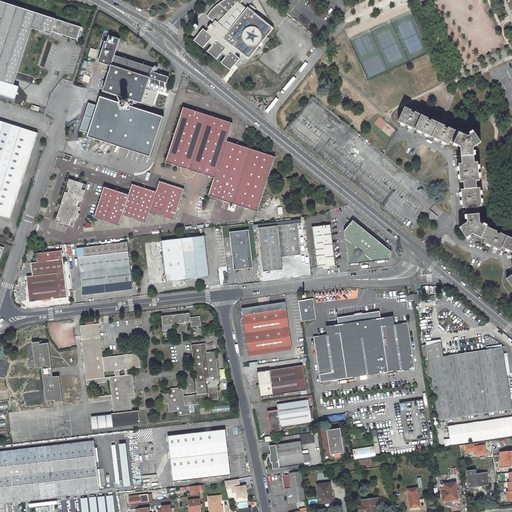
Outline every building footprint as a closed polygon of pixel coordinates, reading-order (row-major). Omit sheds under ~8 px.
[(49,30),(75,38),(80,24),(0,0),(0,79),(11,84),(30,27),(48,33),(49,30)] [(203,29),(193,41),(203,48),(208,43),(210,45),(206,50),(217,60),(221,55),(224,56),(220,62),(230,70),(239,58),(238,57),(242,54),(248,58),(254,50),(257,52),(260,49),(257,47),(259,45),(261,45),(262,44),(262,42),(261,41),(263,39),(266,41),(268,38),(266,36),(272,28),(247,7),(247,8),(240,2),(242,0),(224,0),(224,1),(218,5),(211,12),(207,16),(214,22),(212,24),(211,24),(207,27),(209,29),(206,31),(203,29)] [(167,83),(169,77),(152,72),(154,68),(115,55),(120,39),(109,35),(110,32),(105,30),(101,40),(105,41),(99,62),(112,66),(104,90),(143,103),(151,78),(167,83)] [(99,50),(90,48),(88,56),(96,58),(99,50)] [(84,75),(82,81),(89,83),(91,77),(84,75)] [(11,84),(0,79),(0,94),(15,100),(19,86),(11,84)] [(123,103),(101,96),(88,136),(151,156),(164,116),(141,109),(142,105),(132,101),(130,109),(128,108),(127,109),(126,109),(125,109),(124,108),(123,107),(123,106),(122,105),(123,104),(123,103)] [(233,125),(182,109),(166,164),(216,180),(210,198),(259,214),(277,159),(228,144),(233,125)] [(397,126),(465,148),(454,181),(464,184),(464,188),(463,188),(465,223),(460,227),(468,239),(472,240),(478,237),(488,240),(487,245),(511,253),(511,274),(507,278),(511,286),(511,235),(487,228),(486,216),(483,150),(490,146),(483,135),(480,135),(403,110),(397,126)] [(36,133),(0,121),(0,215),(9,219),(36,133)] [(74,227),(77,218),(79,219),(82,209),(80,209),(88,184),(80,182),(80,180),(76,179),(75,180),(68,178),(58,209),(60,210),(56,222),(61,223),(60,225),(68,227),(69,225),(74,227)] [(147,224),(150,213),(175,221),(185,190),(160,182),(157,192),(132,184),(128,196),(104,188),(94,218),(118,226),(122,216),(147,224)] [(281,255),(301,253),(298,222),(259,226),(264,271),(282,269),(281,255)] [(333,241),(331,241),(329,223),(310,225),(315,266),(334,264),(332,245),(334,245),(333,241)] [(390,255),(351,224),(342,236),(346,264),(389,259),(390,255)] [(230,231),(234,269),(253,267),(249,228),(230,231)] [(203,236),(161,241),(166,282),(209,277),(203,236)] [(133,290),(127,243),(83,248),(84,257),(78,257),(82,296),(133,290)] [(27,277),(30,302),(67,298),(62,251),(37,255),(38,262),(32,263),(33,276),(27,277)] [(421,293),(412,294),(404,296),(405,301),(413,300),(413,304),(419,303),(418,297),(422,297),(421,293)] [(297,301),(300,321),(314,319),(311,299),(297,301)] [(290,346),(284,302),(241,308),(247,352),(290,346)] [(377,312),(337,318),(338,325),(339,333),(312,337),(319,382),(413,367),(406,322),(379,327),(377,312)] [(189,314),(161,317),(162,326),(174,325),(175,335),(186,333),(185,324),(190,323),(190,327),(200,326),(199,316),(189,318),(189,314)] [(98,324),(79,326),(86,385),(87,385),(89,403),(93,402),(111,400),(113,413),(111,413),(112,428),(140,425),(138,410),(132,411),(130,398),(134,398),(131,375),(127,375),(126,369),(140,367),(138,353),(102,358),(98,324)] [(38,342),(31,343),(35,368),(41,367),(46,401),(55,400),(55,402),(62,402),(59,376),(53,377),(48,343),(39,344),(38,342)] [(427,359),(436,420),(511,409),(501,347),(442,356),(440,343),(425,345),(427,359)] [(205,353),(204,344),(190,346),(196,395),(184,396),(183,387),(170,389),(171,393),(162,394),(163,404),(167,403),(168,413),(177,412),(178,416),(190,415),(189,405),(209,403),(209,401),(218,400),(216,384),(218,384),(214,351),(205,353)] [(255,371),(259,398),(305,391),(301,365),(255,371)] [(404,410),(424,408),(422,399),(403,402),(404,410)] [(266,411),(269,432),(280,430),(279,426),(310,422),(307,400),(276,405),(277,410),(266,411)] [(398,403),(404,441),(428,437),(424,408),(404,410),(403,402),(398,403)] [(445,439),(445,446),(511,436),(511,416),(448,426),(450,438),(445,439)] [(343,453),(339,428),(325,430),(329,455),(343,453)] [(168,435),(173,481),(230,475),(225,429),(168,435)] [(95,440),(0,452),(0,458),(96,446),(95,440)] [(271,462),(272,469),(303,464),(303,463),(309,462),(308,454),(302,455),(300,441),(269,446),(270,454),(269,454),(270,462),(271,462)] [(477,443),(465,445),(466,452),(475,451),(476,456),(486,454),(485,445),(478,446),(477,443)] [(118,445),(112,445),(116,484),(124,483),(124,487),(131,486),(127,444),(118,444),(118,445)] [(0,498),(100,487),(99,482),(104,482),(103,473),(100,474),(100,471),(98,471),(96,446),(0,458),(0,498)] [(511,451),(500,452),(500,454),(498,454),(500,467),(511,465),(511,451)] [(488,483),(487,472),(476,473),(476,470),(468,471),(469,486),(488,483)] [(305,501),(301,471),(289,472),(290,474),(282,475),(284,489),(286,488),(288,503),(305,501)] [(238,479),(224,481),(226,489),(232,488),(236,487),(236,492),(237,497),(247,496),(246,485),(239,486),(238,479)] [(458,498),(457,488),(456,482),(441,484),(443,501),(458,498)] [(330,483),(318,485),(320,504),(333,502),(330,483)] [(194,486),(194,488),(195,491),(191,491),(191,495),(200,494),(200,490),(203,490),(202,485),(194,486)] [(100,487),(0,498),(0,504),(100,492),(100,487)] [(419,499),(417,487),(407,488),(410,507),(420,506),(419,499)] [(129,496),(130,504),(149,501),(149,498),(141,499),(140,494),(129,496)] [(222,511),(223,511),(221,511),(220,500),(221,500),(220,495),(208,496),(209,511),(222,511)] [(379,511),(378,498),(361,500),(362,506),(358,506),(358,511),(366,511),(371,511),(379,511)] [(189,509),(189,511),(193,511),(201,511),(199,499),(188,501),(189,504),(187,505),(187,509),(189,509)]
